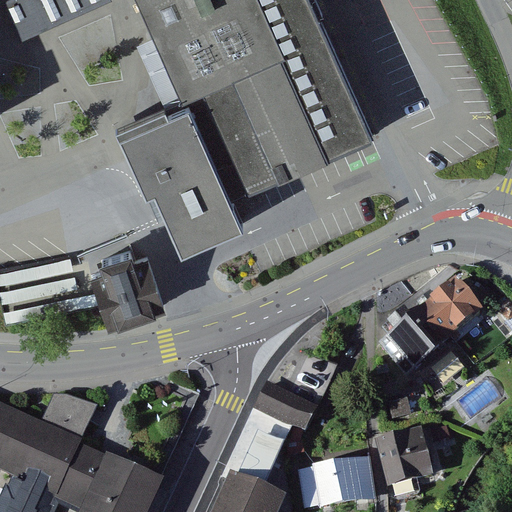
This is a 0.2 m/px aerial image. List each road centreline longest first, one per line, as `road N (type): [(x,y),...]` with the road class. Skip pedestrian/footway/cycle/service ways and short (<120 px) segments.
road 1 (tertiary): [(497,237),(438,236),(233,331)]
road 2 (tertiary): [(233,331),(91,362),(0,366)]
road 3 (tertiary): [(233,331),(239,373),(231,402),(180,511)]
road 4 (residential): [(370,329),(384,511)]
